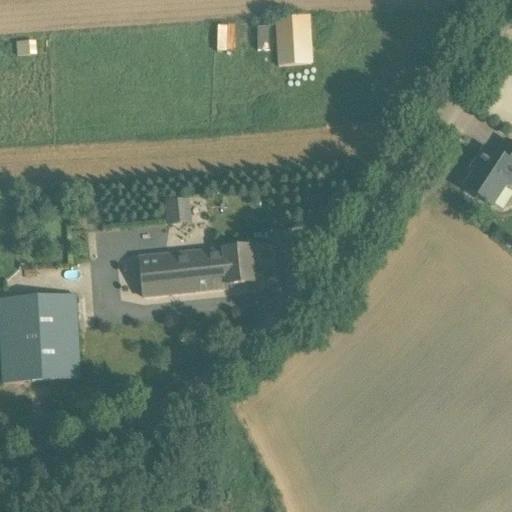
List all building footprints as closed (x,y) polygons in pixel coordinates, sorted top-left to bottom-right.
[(308,19),(276,21),(277,69),(311,67),(308,19)] [(511,188),(511,146),(506,143),(497,157),(485,149),(476,165),(480,167),(478,170),(473,177),(468,176),(463,183),(466,187),(464,191),(494,211),(508,188),(511,190),(511,188)] [(95,197),(80,197),(80,206),(96,206),(95,197)] [(189,224),(188,201),(165,202),(167,225),(189,224)] [(250,249),(120,262),(124,301),(228,291),(228,288),(254,285),(250,249)] [(76,297),(0,301),(0,326),(3,386),(81,381),(76,297)]
